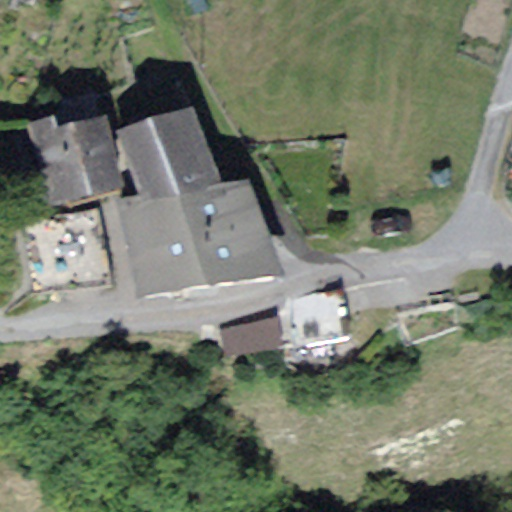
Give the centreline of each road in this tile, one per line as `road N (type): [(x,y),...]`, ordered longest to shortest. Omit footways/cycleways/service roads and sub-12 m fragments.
road 1 (residential): [(310,278),(202,314),(0,329)]
road 2 (residential): [(310,278),(467,245),(511,249)]
road 3 (track): [(467,245),(511,77)]
